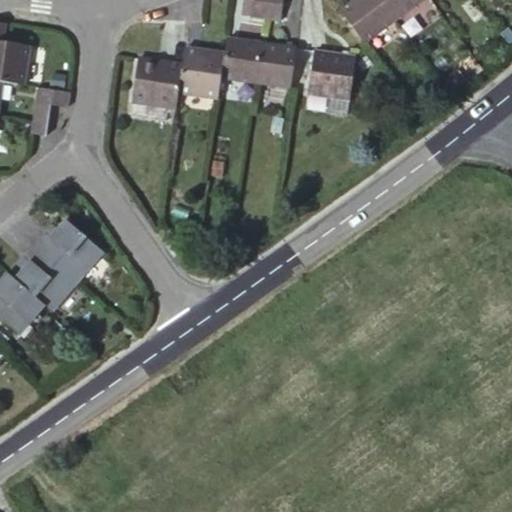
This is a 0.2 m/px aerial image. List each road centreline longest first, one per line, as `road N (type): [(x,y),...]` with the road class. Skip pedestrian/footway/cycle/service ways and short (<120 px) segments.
road 1 (tertiary): [(198,321),(473,124)]
road 2 (tertiary): [(0,459),(198,321)]
road 3 (residential): [(77,150),(198,321)]
road 4 (residential): [(98,8),(77,150)]
